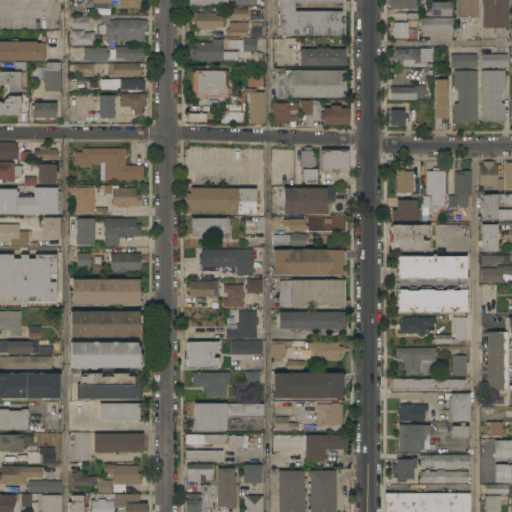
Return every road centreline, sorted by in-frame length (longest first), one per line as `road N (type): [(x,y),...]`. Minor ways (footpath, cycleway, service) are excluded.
road 1 (residential): [(168,511),(167,0)]
road 2 (tertiary): [(368,511),(369,0)]
road 3 (residential): [(0,134),(369,140)]
road 4 (residential): [(369,140),(511,144)]
